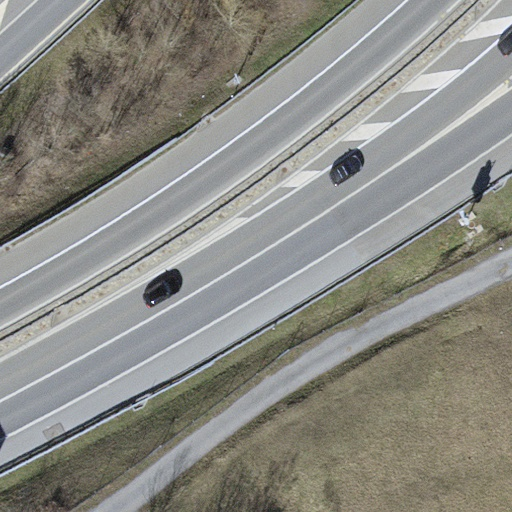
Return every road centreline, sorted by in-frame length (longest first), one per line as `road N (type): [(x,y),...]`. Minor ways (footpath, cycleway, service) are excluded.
road 1 (motorway): [(0,393),(299,210),(511,43)]
road 2 (motorway): [(427,0),(211,177),(0,302)]
road 3 (motorway): [(0,397),(430,156)]
road 4 (track): [(150,511),(300,386),(511,271)]
